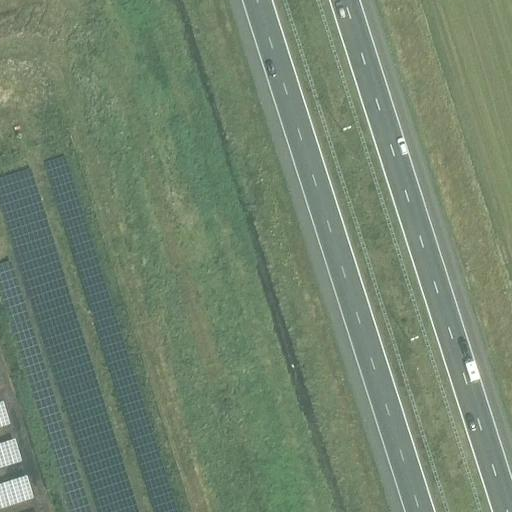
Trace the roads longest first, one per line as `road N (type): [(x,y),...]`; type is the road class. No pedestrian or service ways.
road 1 (motorway): [(508,511),(345,0)]
road 2 (motorway): [(255,0),(418,511)]
